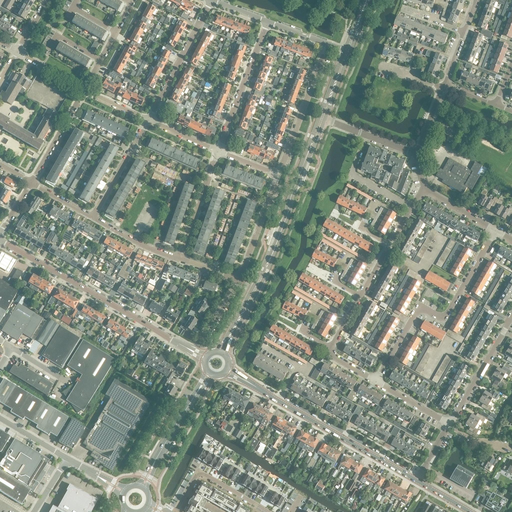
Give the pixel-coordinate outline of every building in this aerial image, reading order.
[(34,3),(29,0),(25,0),(25,1),(22,0),(21,0),(20,2),(23,4),(31,8),(34,3)] [(96,0),(118,12),(122,4),(115,0),(96,0)] [(184,0),(182,0),(179,6),(185,9),(189,2),(184,0)] [(189,2),(185,9),(191,12),(195,6),(189,2)] [(145,11),(152,14),(155,9),(157,10),(159,6),(153,3),(151,6),(149,5),(145,11)] [(452,9),(461,12),(463,6),(454,3),(452,9)] [(19,5),(17,7),(20,9),(28,14),(29,14),(30,12),(30,11),(31,8),(23,4),(22,7),(19,5)] [(493,7),(486,5),(484,10),(491,13),(493,7)] [(28,14),(20,9),(19,12),(15,10),(14,13),(24,19),(28,14)] [(450,14),(459,18),(461,12),(452,9),(450,14)] [(491,13),(484,10),(482,16),(489,19),(491,13)] [(152,14),(145,11),(142,16),(149,20),(152,14)] [(459,18),(450,14),(448,20),(457,23),(459,18)] [(72,23),(84,30),(102,40),(106,33),(76,15),(72,23)] [(147,23),(149,20),(142,16),(139,22),(149,28),(151,25),(147,23)] [(220,25),(223,18),(217,16),(214,23),(220,25)] [(480,21),(487,24),(489,19),(482,16),(480,21)] [(185,20),(179,17),(177,20),(174,25),(176,27),(183,31),(186,24),(183,23),(185,20)] [(394,25),(400,27),(403,19),(397,17),(394,25)] [(223,18),(220,25),(226,27),(228,20),(223,18)] [(405,29),(408,21),(403,19),(400,27),(405,29)] [(8,20),(2,30),(7,33),(12,26),(9,25),(11,21),(8,20)] [(228,20),(226,27),(231,29),(234,22),(228,20)] [(411,31),(414,23),(408,21),(405,29),(411,31)] [(482,32),(492,36),(493,33),(485,30),(487,24),(480,21),(477,27),(483,29),(482,32)] [(136,28),(143,32),(144,29),(148,30),(149,28),(139,22),(136,28)] [(234,22),(231,29),(237,31),(239,24),(234,22)] [(13,37),(17,29),(14,28),(16,24),(13,23),(12,26),(7,33),(13,37)] [(417,33),(420,25),(414,23),(411,31),(417,33)] [(422,35),(425,27),(420,25),(417,33),(422,35)] [(245,26),(242,33),(248,35),(250,28),(245,26)] [(183,31),(176,27),(173,33),(180,36),(183,31)] [(428,37),(431,29),(425,27),(422,35),(428,37)] [(143,32),(136,28),(133,34),(140,37),(143,32)] [(433,40),(436,32),(431,29),(428,37),(433,40)] [(203,37),(209,40),(212,35),(214,36),(216,34),(209,30),(208,33),(206,31),(203,37)] [(500,38),(506,40),(507,38),(511,39),(511,35),(511,32),(505,30),(503,36),(502,35),(500,38)] [(439,42),(442,34),(436,32),(433,40),(439,42)] [(473,39),(481,42),(483,36),(491,39),(492,36),(482,32),(481,35),(475,33),(473,39)] [(180,36),(173,33),(170,38),(177,42),(180,36)] [(140,37),(133,34),(130,40),(137,43),(140,37)] [(442,34),(439,42),(445,44),(448,36),(442,34)] [(200,42),(206,45),(209,40),(203,37),(200,42)] [(166,47),(169,49),(171,46),(174,48),(177,42),(170,38),(166,47)] [(270,54),(276,56),(277,53),(278,51),(279,47),(282,40),(276,38),(276,39),(273,38),(271,43),(274,44),(273,45),(277,46),(275,52),(271,51),(270,54)] [(471,44),(479,47),(481,42),(473,39),(471,44)] [(506,41),(500,39),(499,42),(500,43),(498,48),(506,51),(508,45),(505,44),(506,41)] [(287,42),(282,40),(279,47),(285,49),(287,42)] [(197,47),(204,51),(206,45),(200,42),(197,47)] [(237,42),(234,50),(244,53),(246,48),(243,47),(244,44),(237,42)] [(289,54),(290,51),(293,44),(287,42),(285,49),(284,51),(289,54)] [(55,50),(68,58),(85,68),(90,60),(60,43),(55,50)] [(469,50),(477,53),(479,47),(471,44),(469,50)] [(136,48),(130,45),(128,49),(126,47),(122,53),(129,57),(132,51),(134,52),(136,48)] [(296,53),(301,55),(304,48),(298,46),(296,53)] [(195,52),(201,56),(204,51),(197,47),(195,52)] [(388,57),(391,48),(385,47),(382,55),(388,57)] [(165,48),(162,53),(160,52),(159,55),(161,56),(168,60),(172,51),(165,48)] [(309,51),(304,48),(301,55),(300,56),(303,57),(303,56),(307,57),(310,58),(312,52),(309,51)] [(394,59),(397,50),(391,48),(388,57),(394,59)] [(506,51),(498,48),(496,54),(504,57),(506,51)] [(241,59),(244,53),(234,50),(232,55),(235,56),(241,59)] [(400,60),(402,52),(397,50),(394,59),(400,60)] [(467,55),(475,58),(477,53),(469,50),(467,55)] [(192,58),(198,61),(201,56),(195,52),(192,58)] [(406,62),(408,53),(402,52),(400,60),(406,62)] [(119,59),(126,63),(129,57),(122,53),(119,59)] [(408,53),(406,62),(412,64),(412,61),(414,55),(408,53)] [(435,53),(433,59),(442,62),(444,56),(435,53)] [(494,59),(502,62),(504,57),(496,54),(494,59)] [(276,58),(270,55),(269,58),(265,56),(263,62),(270,64),(272,59),(275,60),(276,58)] [(465,61),(472,64),(475,58),(467,55),(465,61)] [(168,60),(161,56),(158,62),(165,66),(168,60)] [(235,56),(233,62),(239,64),(241,59),(235,56)] [(198,61),(192,58),(189,63),(191,64),(190,66),(194,68),(198,61)] [(116,65),(123,68),(126,63),(119,59),(116,65)] [(442,62),(433,59),(431,64),(440,68),(442,62)] [(492,65),(500,68),(502,62),(494,59),(492,65)] [(165,66),(158,62),(155,68),(162,71),(165,66)] [(276,67),(274,66),(270,65),(270,64),(263,62),(261,67),(268,70),(269,67),(272,68),(272,67),(275,68),(276,67)] [(429,70),(438,73),(440,68),(431,64),(429,70)] [(123,68),(116,65),(112,73),(117,76),(121,78),(122,75),(120,74),(123,68)] [(490,71),(498,74),(500,68),(492,65),(490,71)] [(228,73),(235,75),(237,70),(230,67),(228,66),(226,69),(229,70),(228,73)] [(183,73),(190,77),(194,69),(191,67),(189,69),(186,68),(183,73)] [(259,73),(266,75),(268,70),(261,67),(259,73)] [(152,73),(158,77),(162,71),(155,68),(152,73)] [(297,75),(304,77),(306,72),(299,69),(297,75)] [(427,76),(433,78),(435,79),(438,73),(429,70),(427,76)] [(466,82),(469,74),(463,71),(460,80),(466,82)] [(2,92),(0,94),(0,98),(11,105),(15,98),(19,92),(23,94),(25,90),(29,83),(24,79),(20,77),(12,73),(10,72),(7,76),(10,78),(8,80),(10,81),(10,82),(11,82),(5,93),(2,92)] [(149,79),(155,83),(158,77),(152,73),(149,79)] [(181,78),(187,82),(190,77),(183,73),(181,78)] [(235,75),(228,73),(226,78),(233,81),(235,75)] [(257,78),(264,81),(266,75),(259,73),(257,78)] [(294,73),(292,79),(295,80),(301,83),(304,77),(297,75),(294,73)] [(469,74),(466,82),(472,84),(475,76),(469,74)] [(478,87),(481,78),(475,76),(472,84),(478,87)] [(108,90),(112,83),(108,81),(109,78),(107,77),(102,87),(108,90)] [(178,84),(184,87),(187,82),(181,78),(178,84)] [(255,83),(262,86),(264,81),(257,78),(255,83)] [(481,78),(478,87),(484,89),(487,80),(481,78)] [(148,90),(150,87),(152,89),(155,83),(149,79),(146,85),(144,84),(142,87),(148,90)] [(293,85),(299,88),(301,83),(295,80),(293,85)] [(487,80),(484,89),(490,91),(493,83),(487,80)] [(400,98),(404,86),(389,81),(386,90),(376,87),(373,98),(400,107),(403,99),(400,98)] [(112,83),(108,90),(113,94),(116,88),(119,90),(120,90),(120,88),(122,84),(119,82),(117,86),(112,83)] [(253,89),(255,90),(254,93),(262,96),(263,93),(265,88),(262,86),(255,83),(253,89)] [(187,88),(184,87),(178,84),(175,89),(182,92),(184,93),(187,88)] [(222,89),(229,92),(231,86),(224,84),(222,89)] [(299,88),(293,85),(291,91),(297,94),(299,88)] [(123,98),(126,91),(120,88),(120,90),(119,90),(117,95),(123,98)] [(229,92),(222,89),(218,88),(217,90),(221,92),(220,94),(227,97),(229,92)] [(172,94),(183,99),(184,97),(180,95),(182,92),(175,89),(172,94)] [(126,91),(123,98),(129,101),(133,94),(126,91)] [(291,91),(288,96),(288,97),(295,99),(297,94),(291,91)] [(133,94),(129,101),(135,104),(138,97),(133,94)] [(183,99),(172,94),(170,99),(169,101),(169,102),(177,106),(179,103),(176,102),(177,100),(181,102),(183,99)] [(227,97),(220,94),(218,100),(224,103),(227,97)] [(260,99),(257,97),(250,95),(248,100),(255,103),(258,104),(260,99)] [(293,105),(295,99),(288,97),(288,96),(285,95),(282,101),(293,105)] [(138,97),(135,104),(141,106),(144,99),(138,97)] [(224,103),(218,100),(214,99),(213,101),(216,103),(215,105),(222,108),(224,103)] [(184,108),(187,109),(189,110),(191,111),(192,112),(195,105),(191,104),(186,101),(184,106),(179,103),(177,106),(169,102),(169,101),(167,100),(164,106),(174,111),(181,114),(184,108)] [(255,103),(248,100),(246,106),(253,108),(255,103)] [(271,103),(284,108),(282,113),(289,116),(291,110),(286,108),(287,106),(272,100),(271,103)] [(222,108),(215,105),(213,111),(220,113),(222,108)] [(253,108),(246,106),(244,111),(251,114),(253,108)] [(58,116),(56,115),(55,114),(53,114),(53,112),(51,112),(47,110),(43,117),(44,118),(36,131),(34,130),(31,135),(33,136),(28,144),(39,150),(43,142),(42,141),(52,123),(54,124),(58,116)] [(84,120),(100,127),(124,138),(128,130),(88,111),(84,120)] [(208,118),(214,120),(215,118),(218,119),(220,113),(213,111),(211,116),(209,115),(208,118)] [(251,114),(244,111),(242,117),(249,119),(251,114)] [(289,116),(282,113),(280,119),(287,121),(289,116)] [(0,127),(28,144),(33,136),(31,135),(8,122),(9,120),(0,114),(0,127)] [(180,116),(177,122),(182,125),(185,118),(180,116)] [(249,119),(242,117),(240,122),(247,125),(249,119)] [(185,118),(182,125),(188,127),(191,120),(185,118)] [(287,121),(280,119),(278,124),(285,127),(286,127),(287,125),(286,124),(287,121)] [(191,120),(188,127),(193,130),(196,123),(191,120)] [(247,125),(240,122),(238,128),(245,130),(247,125)] [(196,123),(193,130),(199,132),(202,125),(196,123)] [(202,125),(199,132),(204,134),(207,127),(206,126),(206,125),(205,124),(203,123),(202,125)] [(210,127),(210,128),(207,127),(204,134),(210,137),(211,135),(213,136),(216,130),(216,128),(211,126),(210,127)] [(243,139),(245,133),(235,129),(233,135),(243,139)] [(75,130),(55,164),(46,180),(55,185),(73,154),(71,153),(80,138),(82,135),(83,134),(75,130)] [(276,145),(277,143),(279,143),(280,140),(281,141),(282,138),(281,138),(274,135),(272,134),(269,142),(276,145)] [(444,148),(447,143),(437,137),(434,142),(444,148)] [(152,139),(144,157),(148,159),(149,159),(177,171),(177,172),(181,174),(181,173),(187,176),(186,176),(191,179),(199,160),(194,158),(194,159),(189,156),(185,154),(185,155),(176,151),(176,150),(172,148),(172,149),(156,142),(157,141),(152,139)] [(246,152),(252,154),(255,145),(250,143),(246,152)] [(111,145),(93,176),(84,191),(80,199),(88,203),(97,188),(119,149),(111,145)] [(255,145),(252,154),(258,156),(260,149),(261,147),(255,145)] [(361,170),(372,175),(371,176),(379,180),(379,181),(389,185),(390,182),(396,184),(402,169),(405,161),(388,155),(388,153),(370,146),(361,170)] [(266,151),(260,149),(258,156),(263,159),(266,151)] [(272,152),(267,150),(266,152),(266,151),(263,159),(269,161),(270,158),(273,159),(275,153),(272,152)] [(482,166),(475,162),(470,170),(449,158),(445,166),(447,167),(445,172),(440,169),(436,176),(443,180),(442,182),(463,194),(467,188),(472,190),(480,176),(478,174),(482,166)] [(108,207),(106,211),(123,222),(126,217),(125,216),(141,189),(141,190),(144,186),(143,186),(146,181),(147,181),(149,176),(132,166),(129,171),(130,171),(127,177),(126,176),(124,180),(125,180),(120,189),(119,188),(117,192),(118,193),(109,207),(108,207)] [(222,169),(215,188),(220,190),(220,189),(239,196),(236,204),(235,204),(233,209),(234,210),(232,215),(231,215),(229,220),(248,227),(250,222),(249,222),(251,216),(252,216),(254,211),(253,210),(261,191),(262,191),(263,186),(250,181),(250,180),(246,178),(245,179),(226,172),(227,171),(222,169)] [(409,172),(405,171),(402,169),(396,184),(390,182),(389,185),(388,186),(405,196),(410,182),(406,180),(409,172)] [(16,183),(7,178),(3,175),(1,179),(0,179),(0,182),(0,181),(3,183),(4,183),(13,188),(16,183)] [(170,184),(171,184),(173,180),(166,178),(165,181),(168,183),(167,185),(169,186),(170,184)] [(3,189),(0,194),(2,195),(8,199),(11,194),(5,190),(3,189)] [(157,233),(155,238),(174,245),(175,240),(177,234),(179,230),(178,230),(181,221),(182,221),(184,217),(183,216),(188,201),(189,201),(191,196),(172,189),(170,194),(171,194),(161,224),(160,224),(159,228),(157,234),(157,233)] [(483,207),(488,198),(485,196),(487,192),(483,190),(478,199),(480,200),(478,204),(483,207)] [(0,204),(1,205),(3,203),(5,204),(8,199),(2,195),(0,198),(0,204)] [(32,201),(39,206),(42,201),(40,200),(41,200),(35,196),(32,201)] [(336,203),(342,206),(345,199),(340,196),(336,203)] [(488,198),(483,207),(489,210),(491,206),(494,208),(499,199),(494,197),(492,201),(488,198)] [(351,201),(345,199),(342,206),(347,208),(351,201)] [(499,199),(494,208),(496,209),(494,213),(499,216),(504,208),(501,205),(503,202),(499,199)] [(29,207),(36,211),(39,206),(32,201),(29,207)] [(356,204),(351,201),(347,208),(353,211),(356,204)] [(428,213),(432,206),(427,203),(423,210),(428,213)] [(361,206),(356,204),(353,211),(358,213),(361,206)] [(50,207),(47,213),(54,217),(59,210),(53,206),(52,208),(50,207)] [(367,209),(361,206),(358,213),(364,216),(364,215),(367,209)] [(432,206),(428,213),(434,216),(438,210),(432,206)] [(504,208),(499,216),(505,219),(507,216),(509,217),(511,212),(511,207),(510,206),(508,210),(504,208)] [(36,211),(29,207),(25,212),(28,213),(27,215),(31,218),(36,211)] [(59,210),(54,217),(57,219),(58,217),(61,218),(64,213),(59,210)] [(396,214),(390,210),(386,216),(393,220),(396,214)] [(438,210),(434,216),(439,219),(443,213),(438,210)] [(68,225),(69,223),(71,220),(68,218),(69,216),(64,213),(61,218),(66,221),(65,223),(68,225)] [(443,213),(439,219),(439,220),(438,222),(443,225),(448,216),(443,213)] [(19,236),(24,228),(21,227),(25,220),(27,222),(29,219),(24,215),(22,218),(21,218),(16,226),(17,227),(14,233),(19,236)] [(386,216),(383,221),(390,225),(393,220),(386,216)] [(448,216),(443,225),(449,228),(454,219),(448,216)] [(72,226),(77,229),(81,222),(75,219),(72,226)] [(332,222),(327,219),(323,226),(328,229),(332,222)] [(423,223),(417,219),(413,225),(420,229),(423,223)] [(454,219),(449,228),(454,231),(455,229),(459,222),(454,219)] [(383,221),(380,226),(387,230),(390,225),(383,221)] [(77,233),(79,230),(83,232),(86,225),(81,222),(77,229),(75,232),(77,233)] [(337,225),(332,222),(328,229),(334,232),(337,225)] [(460,232),(464,225),(459,222),(455,229),(460,232)] [(24,228),(19,236),(25,239),(29,232),(32,227),(30,225),(27,230),(24,228)] [(86,225),(83,232),(88,235),(92,228),(86,225)] [(343,228),(337,225),(334,232),(339,235),(343,228)] [(410,230),(417,234),(420,229),(413,225),(410,230)] [(464,225),(460,232),(466,235),(470,228),(464,225)] [(384,235),(387,230),(380,226),(377,231),(384,235)] [(92,228),(88,235),(93,238),(97,231),(92,228)] [(348,231),(343,228),(339,235),(344,238),(348,231)] [(470,228),(466,235),(471,238),(475,231),(470,228)] [(407,236),(414,240),(417,234),(410,230),(407,236)] [(35,234),(34,236),(30,242),(36,245),(41,237),(43,233),(40,231),(38,236),(35,234)] [(51,241),(55,233),(51,231),(47,239),(47,240),(45,243),(48,245),(51,241)] [(97,231),(93,238),(99,241),(102,234),(97,231)] [(353,234),(348,231),(344,238),(349,241),(353,234)] [(475,231),(471,238),(477,241),(481,234),(475,231)] [(29,232),(25,239),(30,242),(34,236),(32,235),(32,234),(29,232)] [(198,234),(191,252),(196,254),(196,253),(200,254),(199,255),(203,257),(204,256),(233,267),(235,263),(234,263),(236,257),(237,257),(238,254),(237,253),(241,242),(242,243),(244,239),(225,232),(223,236),(224,236),(221,243),(202,236),(203,235),(198,234)] [(358,237),(353,234),(349,241),(354,244),(358,237)] [(404,241),(411,245),(414,240),(407,236),(404,241)] [(39,240),(36,245),(41,248),(46,240),(41,237),(39,240)] [(109,246),(112,240),(107,237),(103,243),(109,246)] [(358,237),(354,244),(359,247),(363,240),(358,237)] [(112,240),(109,246),(107,249),(112,252),(114,249),(118,243),(112,240)] [(359,247),(364,250),(368,243),(363,240),(359,247)] [(401,246),(408,250),(411,245),(404,241),(401,246)] [(118,243),(114,249),(119,252),(123,246),(118,243)] [(374,246),(368,243),(364,250),(370,253),(374,246)] [(58,248),(54,255),(60,258),(63,251),(60,250),(63,245),(61,244),(58,249),(58,248)] [(54,255),(58,248),(53,245),(49,252),(54,255)] [(123,246),(119,252),(124,255),(128,248),(123,246)] [(398,252),(405,256),(408,250),(401,246),(398,252)] [(497,256),(498,254),(503,256),(507,250),(502,246),(500,249),(498,247),(493,254),(497,256)] [(472,251),(465,247),(462,253),(469,257),(472,251)] [(129,258),(133,251),(128,248),(124,255),(129,258)] [(312,257),(317,260),(321,253),(315,250),(312,257)] [(511,252),(507,250),(503,256),(508,260),(511,253),(511,252)] [(65,261),(69,255),(63,251),(60,258),(65,261)] [(1,253),(0,255),(0,268),(9,274),(16,262),(1,253)] [(136,253),(134,260),(140,262),(142,256),(136,253)] [(317,260),(323,262),(326,255),(321,253),(317,260)] [(462,253),(459,258),(466,262),(469,257),(462,253)] [(69,255),(65,261),(70,264),(74,258),(69,255)] [(326,255),(323,262),(328,265),(332,258),(326,255)] [(142,256),(140,262),(145,265),(148,258),(142,256)] [(74,258),(70,264),(76,267),(79,261),(74,258)] [(92,258),(88,265),(91,266),(86,274),(92,277),(95,271),(92,269),(93,267),(92,267),(96,260),(92,258)] [(150,269),(151,267),(153,260),(148,258),(145,265),(144,267),(150,269)] [(337,260),(332,258),(328,265),(334,268),(335,266),(337,261),(337,260)] [(459,258),(456,263),(463,267),(466,262),(459,258)] [(79,261),(76,267),(81,270),(85,264),(79,261)] [(496,265),(489,261),(486,267),(493,271),(496,265)] [(158,262),(156,269),(162,271),(164,264),(158,262)] [(360,262),(357,267),(364,271),(367,266),(360,262)] [(456,263),(453,268),(460,272),(463,267),(456,263)] [(397,269),(397,268),(395,267),(390,265),(387,270),(394,274),(397,269)] [(172,275),(175,268),(169,266),(166,273),(172,275)] [(357,267),(354,272),(361,276),(364,271),(357,267)] [(490,276),(493,271),(486,267),(483,272),(490,276)] [(175,268),(172,275),(178,277),(181,270),(175,268)] [(450,273),(457,277),(460,272),(453,268),(450,273)] [(11,279),(15,281),(17,282),(23,272),(17,269),(11,279)] [(181,270),(178,277),(175,284),(178,285),(179,283),(178,283),(180,278),(183,279),(186,272),(181,270)] [(384,276),(391,280),(394,274),(387,270),(384,276)] [(95,271),(92,277),(97,280),(100,273),(95,271)] [(186,272),(183,279),(189,281),(192,274),(186,272)] [(354,272),(351,277),(358,281),(361,276),(354,272)] [(449,292),(452,285),(451,284),(429,272),(425,279),(446,292),(447,291),(449,292)] [(487,281),(490,276),(483,272),(480,277),(487,281)] [(100,273),(97,280),(102,283),(105,276),(100,273)] [(105,276),(102,283),(107,286),(110,279),(112,277),(106,274),(105,276)] [(197,286),(199,280),(197,279),(198,276),(192,274),(189,281),(195,283),(194,285),(197,286)] [(299,281),(304,284),(308,277),(303,274),(299,281)] [(28,282),(28,283),(30,285),(29,287),(31,289),(34,285),(38,278),(36,277),(36,276),(34,275),(33,275),(28,282)] [(152,280),(150,284),(155,286),(157,281),(159,278),(155,276),(154,280),(153,281),(152,280)] [(381,281),(388,285),(391,280),(384,276),(381,281)] [(110,279),(107,286),(112,288),(115,282),(117,280),(112,277),(110,279)] [(304,284),(309,287),(313,280),(308,277),(304,284)] [(358,281),(351,277),(348,283),(355,287),(358,281)] [(480,277),(477,282),(484,286),(487,281),(480,277)] [(34,285),(31,289),(37,292),(39,288),(43,281),(42,280),(43,280),(40,278),(40,279),(38,278),(34,285)] [(161,292),(165,285),(164,284),(166,281),(160,278),(155,289),(161,292)] [(0,322),(19,290),(8,284),(0,279),(0,322)] [(421,283),(420,282),(417,281),(414,279),(411,285),(418,289),(421,283)] [(202,281),(200,287),(214,292),(217,284),(206,280),(205,282),(202,281)] [(309,287),(314,290),(318,283),(313,280),(309,287)] [(43,281),(39,288),(44,291),(48,284),(47,283),(47,282),(45,281),(43,281)] [(378,286),(385,290),(388,285),(381,281),(378,286)] [(477,282),(474,287),(481,291),(484,286),(477,282)] [(314,290),(319,293),(323,286),(318,283),(314,290)] [(48,284),(44,291),(49,294),(54,287),(53,287),(53,285),(51,284),(50,285),(48,284)] [(171,284),(168,290),(174,293),(178,288),(171,284)] [(121,285),(117,292),(122,294),(126,288),(121,285)] [(411,285),(408,290),(415,294),(418,289),(411,285)] [(319,293),(324,296),(328,289),(323,286),(319,293)] [(375,292),(382,296),(385,290),(378,286),(375,292)] [(472,296),(478,300),(480,297),(478,296),(481,291),(474,287),(471,292),(474,294),(472,296)] [(126,288),(122,294),(127,297),(131,291),(126,288)] [(195,290),(188,288),(187,288),(185,292),(184,294),(191,298),(195,290)] [(55,298),(59,300),(63,292),(61,291),(61,290),(59,290),(58,289),(55,294),(54,293),(48,303),(51,305),(55,298)] [(324,296),(330,298),(333,292),(328,289),(324,296)] [(503,294),(510,298),(511,294),(511,292),(506,289),(503,294)] [(408,290),(405,295),(412,299),(415,294),(408,290)] [(131,291),(127,297),(132,300),(136,294),(131,291)] [(65,294),(63,292),(59,300),(56,304),(59,305),(60,303),(63,305),(64,303),(68,295),(67,294),(66,293),(65,294)] [(330,298),(335,301),(339,295),(333,292),(330,298)] [(382,296),(375,292),(372,297),(379,301),(382,296)] [(20,294),(15,302),(18,304),(22,306),(23,304),(25,300),(26,298),(25,298),(20,294)] [(136,294),(132,300),(137,303),(141,297),(136,294)] [(500,299),(507,303),(510,298),(503,294),(500,299)] [(68,295),(64,303),(69,306),(73,298),(71,297),(71,296),(69,296),(68,295)] [(344,298),(339,295),(335,301),(340,305),(344,298)] [(405,295),(402,300),(409,304),(412,299),(405,295)] [(141,297),(137,303),(143,306),(147,297),(144,296),(143,298),(141,297)] [(209,306),(208,305),(204,302),(205,300),(200,296),(197,301),(195,304),(197,305),(205,311),(206,308),(208,309),(209,306)] [(477,301),(472,297),(470,300),(468,299),(465,304),(472,308),(475,303),(476,303),(477,301)] [(73,298),(69,306),(67,308),(69,309),(71,307),(73,309),(72,311),(73,311),(70,316),(73,318),(77,311),(74,309),(79,302),(78,301),(77,300),(76,299),(75,299),(73,298)] [(497,304),(504,308),(507,303),(500,299),(497,304)] [(153,312),(158,305),(155,303),(155,302),(150,300),(147,305),(149,306),(148,309),(153,312)] [(406,309),(409,304),(402,300),(399,305),(406,309)] [(366,307),(373,311),(376,305),(369,301),(366,307)] [(282,309),(288,311),(291,304),(286,302),(282,309)] [(18,304),(1,331),(18,341),(22,334),(35,314),(25,308),(22,306),(18,304)] [(158,305),(153,312),(159,315),(165,305),(162,304),(161,307),(158,305)] [(288,311),(293,314),(296,307),(291,304),(288,311)] [(465,304),(462,309),(469,313),(472,308),(465,304)] [(504,308),(497,304),(494,309),(501,313),(504,308)] [(79,316),(81,317),(84,318),(85,317),(86,315),(90,308),(84,305),(80,313),(78,311),(74,317),(77,319),(79,316)] [(190,312),(196,315),(197,313),(202,316),(205,311),(197,305),(195,308),(193,307),(190,312)] [(401,313),(403,314),(406,309),(399,305),(396,310),(395,309),(394,312),(399,315),(401,313)] [(168,321),(173,313),(170,312),(172,307),(170,306),(163,317),(168,321)] [(293,314),(299,316),(302,309),(296,307),(293,314)] [(363,312),(370,316),(373,311),(366,307),(363,312)] [(90,308),(86,315),(85,317),(90,320),(91,318),(95,311),(90,308)] [(308,312),(302,309),(299,316),(304,319),(305,318),(308,312)] [(462,309),(459,314),(466,318),(469,313),(462,309)] [(95,311),(91,318),(96,321),(100,314),(95,311)] [(180,312),(178,311),(176,315),(173,313),(168,321),(174,324),(180,313),(179,313),(180,312)] [(187,321),(195,326),(198,321),(194,318),(196,315),(190,312),(187,316),(189,318),(187,321)] [(360,318),(367,322),(370,316),(363,312),(360,318)] [(337,317),(330,313),(327,319),(334,323),(337,317)] [(399,316),(393,313),(391,316),(393,317),(390,322),(397,326),(400,321),(397,319),(399,316)] [(35,314),(22,334),(34,341),(37,337),(46,321),(35,314)] [(100,314),(96,321),(101,324),(100,325),(103,327),(106,321),(104,320),(105,317),(100,314)] [(459,314),(456,319),(463,323),(466,318),(459,314)] [(62,317),(60,320),(64,322),(69,325),(72,320),(63,315),(62,317)] [(488,320),(495,324),(498,319),(491,315),(488,320)] [(63,369),(81,339),(48,318),(46,321),(37,337),(35,340),(46,347),(41,355),(63,369)] [(367,322),(360,318),(357,323),(364,327),(367,322)] [(327,319),(324,324),(331,328),(334,323),(327,319)] [(456,319),(453,325),(460,329),(463,323),(456,319)] [(104,325),(111,329),(115,323),(110,320),(108,322),(107,322),(104,325)] [(420,329),(442,341),(446,334),(446,333),(423,320),(419,327),(421,328),(420,329)] [(485,326),(492,330),(495,324),(488,320),(485,326)] [(195,326),(187,321),(185,324),(183,323),(180,327),(186,331),(187,328),(192,331),(195,326)] [(390,322),(387,327),(394,331),(397,326),(390,322)] [(115,323),(111,329),(109,332),(115,335),(116,333),(120,326),(115,323)] [(354,328),(361,332),(364,327),(357,323),(354,328)] [(324,324),(321,329),(328,333),(331,328),(324,324)] [(269,332),(274,335),(278,328),(273,325),(269,332)] [(457,334),(460,329),(453,325),(450,330),(451,331),(454,332),(457,334)] [(120,326),(116,333),(121,335),(125,329),(120,326)] [(482,331),(489,335),(492,330),(485,326),(482,331)] [(387,327),(384,332),(391,336),(394,331),(387,327)] [(274,335),(279,338),(283,331),(278,328),(274,335)] [(351,334),(357,338),(361,332),(354,328),(351,334)] [(123,344),(125,345),(126,345),(128,342),(131,336),(129,335),(130,332),(125,329),(121,335),(119,339),(124,342),(123,344)] [(325,338),(328,333),(321,329),(318,334),(325,338)] [(279,338),(284,341),(288,334),(283,331),(279,338)] [(479,336),(486,340),(489,335),(482,331),(479,336)] [(384,332),(381,337),(388,341),(391,336),(384,332)] [(284,341),(290,344),(294,337),(288,334),(284,341)] [(136,354),(138,352),(144,343),(141,341),(143,337),(140,336),(131,351),(136,354)] [(421,340),(414,336),(411,341),(418,345),(421,340)] [(476,341),(483,345),(486,340),(479,336),(476,341)] [(290,344),(295,347),(299,340),(294,337),(290,344)] [(381,337),(378,343),(385,347),(388,341),(381,337)] [(72,386),(63,392),(77,413),(82,410),(83,411),(115,360),(83,340),(67,366),(82,375),(74,387),(72,386)] [(295,347),(300,350),(304,343),(299,340),(295,347)] [(144,356),(147,351),(152,343),(149,341),(147,345),(144,343),(138,352),(144,356)] [(411,341),(408,346),(415,350),(418,345),(411,341)] [(473,346),(480,350),(483,345),(476,341),(473,346)] [(300,350),(305,353),(309,346),(304,343),(300,350)] [(382,352),(385,347),(378,343),(375,348),(382,352)] [(349,355),(353,348),(348,345),(344,352),(349,355)] [(311,356),(311,355),(314,349),(309,346),(305,353),(311,356)] [(408,346),(405,351),(412,355),(415,350),(408,346)] [(470,352),(477,356),(480,350),(473,346),(470,352)] [(353,348),(349,355),(354,358),(358,351),(353,348)] [(150,366),(155,357),(152,355),(154,351),(151,349),(144,362),(150,366)] [(358,351),(354,358),(359,361),(363,354),(358,351)] [(405,351),(402,357),(409,361),(412,355),(405,351)] [(477,356),(470,352),(467,357),(472,360),(474,361),(477,356)] [(363,354),(359,361),(365,364),(369,357),(363,354)] [(155,357),(150,366),(155,369),(163,356),(160,355),(158,358),(155,357)] [(282,381),(288,371),(259,355),(253,364),(282,381)] [(163,356),(155,369),(161,373),(167,363),(164,362),(166,358),(163,356)] [(369,357),(365,364),(370,367),(374,360),(369,357)] [(399,362),(406,366),(409,361),(402,357),(399,362)] [(167,363),(161,373),(167,376),(165,379),(170,382),(173,377),(169,374),(175,363),(172,361),(170,365),(167,363)] [(17,362),(14,367),(10,373),(46,395),(53,384),(21,364),(17,362)] [(169,374),(173,377),(175,374),(181,378),(187,366),(179,362),(178,365),(175,363),(169,374)] [(326,375),(330,367),(325,364),(322,363),(319,368),(322,370),(321,372),(326,375)] [(459,370),(466,374),(469,368),(462,364),(459,370)] [(494,373),(503,378),(506,374),(509,376),(511,371),(503,366),(501,369),(498,367),(494,373)] [(330,367),(326,375),(331,378),(336,370),(330,367)] [(335,383),(336,381),(341,373),(336,370),(331,378),(330,380),(335,383)] [(456,375),(463,379),(466,374),(459,370),(456,375)] [(394,382),(395,381),(399,374),(394,371),(390,378),(392,379),(392,380),(392,381),(394,382)] [(341,373),(336,381),(341,384),(346,376),(341,373)] [(503,378),(494,373),(491,378),(495,380),(494,383),(502,388),(505,384),(501,381),(503,378)] [(399,374),(395,381),(400,384),(404,377),(399,374)] [(453,380),(460,384),(463,379),(456,375),(453,380)] [(295,376),(292,381),(295,382),(291,389),(296,392),(301,384),(296,381),(298,377),(295,376)] [(346,376),(341,384),(347,387),(351,379),(346,376)] [(404,377),(400,384),(406,387),(409,380),(404,377)] [(112,396),(83,443),(95,450),(91,455),(94,457),(94,458),(97,460),(96,461),(103,465),(112,470),(113,468),(118,460),(120,456),(119,456),(144,415),(143,415),(151,401),(120,382),(114,378),(109,385),(105,392),(112,396)] [(0,402),(5,406),(17,387),(4,379),(0,384),(0,402)] [(169,384),(170,382),(165,379),(162,384),(168,387),(165,393),(172,398),(177,389),(169,384)] [(347,398),(350,400),(356,388),(354,387),(357,382),(356,382),(356,381),(356,380),(354,379),(354,380),(353,380),(351,379),(347,387),(352,390),(347,398)] [(409,380),(406,387),(411,390),(415,383),(409,380)] [(450,385),(457,389),(460,384),(453,380),(450,385)] [(415,383),(411,390),(416,393),(420,386),(415,383)] [(301,384),(296,392),(301,395),(306,387),(301,384)] [(356,388),(350,400),(352,401),(357,393),(360,395),(358,398),(361,399),(362,396),(367,388),(362,385),(359,389),(356,388)] [(447,390),(454,394),(457,389),(450,385),(447,390)] [(420,386),(416,393),(421,396),(425,389),(420,386)] [(17,387),(5,406),(12,410),(10,412),(16,416),(30,394),(17,387)] [(306,387),(301,395),(307,398),(311,390),(306,387)] [(367,399),(372,391),(367,388),(362,396),(367,399)] [(226,399),(228,401),(229,401),(234,392),(228,389),(224,397),(224,398),(224,399),(224,400),(225,401),(226,399)] [(426,399),(430,392),(425,389),(421,396),(426,399)] [(311,390),(307,398),(312,401),(316,393),(311,390)] [(444,396),(451,400),(454,394),(447,390),(444,396)] [(482,396),(491,401),(493,397),(497,399),(499,395),(491,390),(489,393),(485,391),(482,396)] [(321,396),(317,404),(322,407),(326,400),(329,402),(334,393),(331,391),(327,399),(321,396)] [(372,391),(367,399),(373,402),(377,394),(372,391)] [(239,395),(234,392),(229,401),(234,404),(235,402),(239,395)] [(316,393),(312,401),(317,404),(321,396),(316,393)] [(334,393),(329,402),(332,404),(328,411),(333,413),(337,406),(332,403),(337,394),(334,393)] [(30,394),(16,416),(23,420),(24,418),(31,421),(43,402),(30,394)] [(377,394),(373,402),(378,405),(373,412),(376,414),(382,404),(380,402),(383,397),(377,394)] [(239,404),(243,397),(239,395),(235,402),(239,404)] [(441,401),(448,405),(451,400),(444,396),(441,401)] [(491,401),(482,396),(479,402),(483,404),(481,407),(490,412),(492,407),(489,405),(491,401)] [(249,401),(243,397),(239,404),(242,406),(240,411),(243,412),(249,401)] [(382,404),(376,414),(379,416),(383,408),(388,411),(393,403),(388,400),(385,405),(382,404)] [(448,405),(441,401),(438,406),(445,410),(448,405)] [(43,402),(31,421),(37,425),(36,427),(36,428),(42,432),(55,410),(43,402)] [(253,403),(247,415),(249,416),(252,412),(254,413),(258,406),(255,404),(253,403)] [(393,403),(388,411),(394,414),(398,406),(393,403)] [(258,406),(254,413),(257,415),(255,419),(257,420),(263,409),(262,408),(258,406)] [(337,406),(333,413),(338,416),(342,408),(337,406)] [(348,412),(343,419),(349,423),(353,415),(355,417),(356,415),(361,408),(358,406),(353,414),(348,412)] [(398,406),(394,414),(399,417),(403,409),(398,406)] [(342,408),(338,416),(343,419),(348,412),(342,408)] [(360,427),(365,419),(360,416),(363,409),(361,408),(356,415),(359,417),(355,424),(360,427)] [(263,409),(257,420),(259,422),(262,418),(264,419),(268,411),(265,409),(264,410),(263,409)] [(404,420),(409,412),(403,409),(399,417),(404,420)] [(55,410),(42,432),(48,435),(49,435),(50,433),(57,437),(68,418),(55,410)] [(273,415),(272,414),(272,413),(268,411),(264,419),(261,423),(266,426),(273,415)] [(479,425),(481,421),(483,423),(486,419),(487,419),(489,416),(482,411),(480,415),(477,413),(476,416),(472,414),(469,420),(477,425),(479,425)] [(409,412),(404,420),(409,423),(414,415),(409,412)] [(277,417),(271,428),(273,430),(276,426),(278,427),(282,420),(279,417),(278,418),(277,417)] [(365,419),(360,427),(365,430),(370,422),(365,419)] [(475,428),(477,425),(469,420),(468,420),(467,419),(466,422),(467,422),(466,425),(469,427),(468,430),(476,435),(479,430),(475,428)] [(74,446),(85,428),(72,420),(59,441),(72,450),(74,446)] [(282,432),(287,423),(286,422),(282,420),(278,427),(276,431),(281,433),(281,432),(282,432)] [(370,422),(365,430),(370,433),(375,425),(370,422)] [(287,423),(282,432),(287,435),(288,433),(292,425),(288,423),(288,424),(287,423)] [(419,428),(427,433),(430,427),(422,423),(419,428)] [(230,433),(234,427),(228,424),(225,429),(230,433)] [(296,427),(292,425),(288,433),(290,434),(288,438),(290,440),(297,428),(295,428),(296,427)] [(375,425),(370,433),(376,436),(380,428),(375,425)] [(393,436),(398,428),(395,426),(390,434),(385,431),(381,439),(386,442),(390,435),(393,436)] [(380,428),(376,436),(381,439),(385,431),(380,428)] [(397,448),(401,440),(396,437),(401,430),(398,428),(393,436),(395,438),(391,445),(397,448)] [(427,433),(419,428),(416,433),(408,428),(407,429),(406,431),(416,437),(417,434),(424,438),(427,433)] [(239,439),(241,436),(243,432),(238,429),(234,436),(236,437),(239,439)] [(0,452),(1,452),(10,436),(0,430),(0,452)] [(297,438),(294,443),(296,444),(299,440),(301,441),(305,434),(301,432),(297,438)] [(301,441),(299,446),(303,448),(310,437),(305,434),(301,441)] [(242,444),(243,443),(247,437),(243,435),(238,442),(242,444)] [(310,437),(303,448),(307,450),(314,439),(310,437)] [(15,438),(0,462),(0,470),(30,490),(33,492),(45,473),(42,471),(49,460),(15,438)] [(255,449),(259,441),(253,438),(248,446),(255,449)] [(314,439),(307,450),(310,452),(312,453),(314,448),(318,441),(317,441),(318,440),(315,439),(314,439)] [(401,440),(397,448),(402,451),(406,443),(401,440)] [(406,443),(402,451),(407,454),(412,446),(406,443)] [(319,451),(317,454),(322,456),(323,454),(327,447),(326,446),(327,445),(324,444),(323,444),(319,451)] [(262,454),(265,449),(258,445),(255,450),(262,454)] [(196,458),(201,461),(209,449),(204,446),(196,458)] [(412,446),(407,454),(413,457),(417,449),(412,446)] [(322,456),(321,458),(325,460),(326,459),(332,449),(327,447),(323,454),(322,456)] [(213,455),(212,454),(213,453),(209,450),(209,449),(201,461),(207,464),(207,465),(213,455)] [(332,449),(325,460),(330,462),(336,452),(332,449)] [(336,452),(330,462),(332,464),(330,467),(333,468),(340,454),(336,452)] [(208,465),(213,468),(219,457),(215,454),(214,455),(213,455),(207,465),(208,465)] [(485,461),(484,460),(483,459),(481,460),(479,464),(479,465),(480,466),(489,471),(492,465),(494,466),(497,461),(488,456),(485,461)] [(225,467),(229,460),(225,458),(224,461),(219,458),(220,457),(219,457),(213,468),(218,471),(222,464),(225,466),(225,467)] [(285,468),(288,463),(289,462),(285,459),(286,459),(284,457),(279,464),(285,468)] [(345,457),(338,469),(340,470),(341,468),(344,469),(345,467),(345,466),(349,459),(345,457)] [(307,467),(311,470),(316,461),(312,459),(307,467)] [(349,459),(345,466),(345,467),(348,468),(345,472),(347,473),(350,469),(354,462),(349,459)] [(511,460),(510,459),(508,464),(506,463),(503,469),(511,474),(511,473),(511,460)] [(230,478),(237,466),(229,461),(229,460),(225,467),(228,469),(224,475),(230,478)] [(354,462),(350,469),(352,470),(354,471),(358,464),(354,462)] [(356,473),(353,479),(355,481),(358,474),(363,467),(362,466),(359,464),(359,465),(358,464),(354,471),(356,473)] [(454,472),(450,479),(452,479),(455,481),(466,488),(470,481),(471,481),(474,475),(458,465),(455,471),(454,472)] [(245,471),(242,469),(237,466),(230,478),(235,481),(239,475),(242,476),(245,471)] [(335,469),(334,470),(331,475),(331,476),(329,479),(331,480),(333,476),(335,478),(339,471),(335,469)] [(366,481),(367,479),(371,472),(372,472),(371,471),(368,469),(368,470),(367,469),(363,476),(360,481),(362,482),(363,480),(366,481)] [(0,470),(0,491),(21,505),(22,504),(24,503),(23,498),(26,498),(30,490),(0,470)] [(241,485),(247,488),(254,475),(249,472),(241,485)] [(368,482),(370,484),(376,475),(371,472),(367,479),(369,480),(368,482)] [(251,491),(252,491),(260,479),(259,478),(254,475),(247,488),(251,491)] [(376,475),(370,484),(368,488),(371,489),(374,483),(376,484),(380,477),(376,475)] [(380,477),(376,484),(374,487),(379,489),(385,480),(380,477)] [(258,494),(265,482),(260,479),(252,491),(253,492),(258,494)] [(353,488),(356,483),(353,481),(347,490),(351,492),(353,488)] [(270,493),(274,487),(265,482),(258,494),(263,497),(267,491),(270,492),(270,493)] [(387,496),(394,484),(389,482),(385,489),(387,490),(385,495),(387,496)] [(195,495),(192,499),(189,504),(189,505),(185,511),(249,511),(250,511),(243,507),(244,506),(238,503),(238,504),(219,493),(219,492),(213,489),(202,483),(195,495)] [(318,492),(322,494),(324,492),(324,490),(323,489),(325,486),(318,483),(315,488),(319,490),(318,492)] [(52,506),(49,511),(90,511),(98,500),(96,499),(84,492),(82,491),(82,490),(81,490),(80,490),(79,490),(70,484),(66,490),(67,491),(57,508),(53,506),(52,506)] [(394,484),(387,496),(389,497),(392,493),(394,494),(398,487),(394,484)] [(269,502),(274,505),(282,493),(273,488),(274,487),(270,493),(273,495),(269,502)] [(402,489),(398,487),(394,494),(392,497),(397,500),(402,489)] [(400,498),(403,499),(407,492),(402,489),(397,500),(399,501),(400,498)] [(401,502),(406,505),(408,500),(409,500),(410,498),(410,497),(412,494),(407,491),(407,492),(403,499),(401,502)] [(285,498),(280,495),(282,493),(274,505),(280,508),(285,498)] [(481,502),(486,505),(485,506),(496,511),(499,511),(501,508),(499,506),(501,503),(499,502),(501,497),(496,494),(495,494),(496,495),(494,499),(490,497),(489,499),(485,496),(481,502)] [(174,506),(175,503),(167,498),(165,501),(174,506)]
